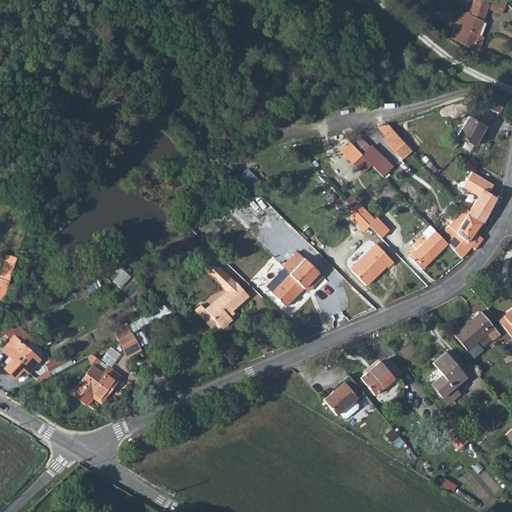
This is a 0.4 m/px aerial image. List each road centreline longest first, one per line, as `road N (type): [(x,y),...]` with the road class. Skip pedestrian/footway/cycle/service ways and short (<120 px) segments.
road 1 (residential): [(511,174),(489,244),(436,294),(79,450)]
road 2 (track): [(375,0),(456,67),(511,93)]
